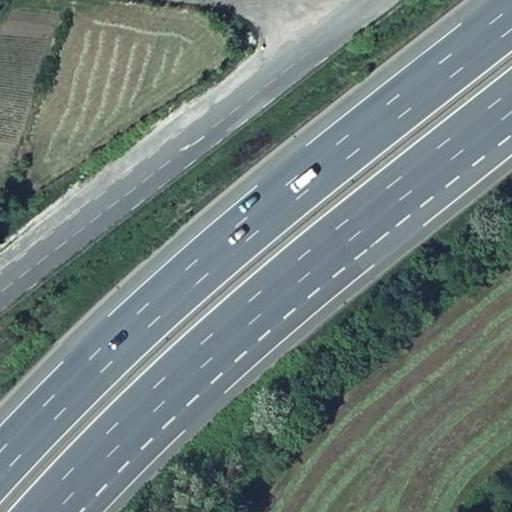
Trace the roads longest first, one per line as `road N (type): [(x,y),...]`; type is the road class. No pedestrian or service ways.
road 1 (trunk): [(511,19),(191,276),(0,463)]
road 2 (trunk): [(47,511),(160,397),(511,107)]
road 3 (unclassified): [(0,293),(312,48)]
